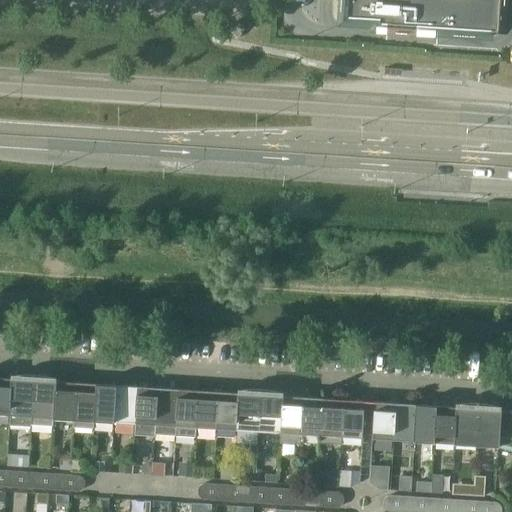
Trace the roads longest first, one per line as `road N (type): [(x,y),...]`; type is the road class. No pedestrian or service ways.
road 1 (residential): [(0,361),(511,395)]
road 2 (primary): [(0,134),(511,167)]
road 3 (primary): [(511,115),(0,83)]
